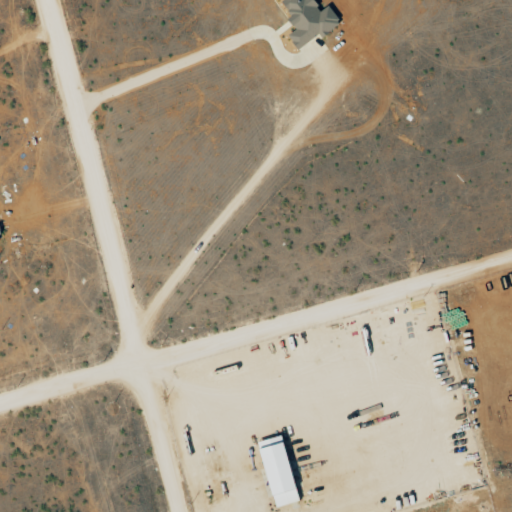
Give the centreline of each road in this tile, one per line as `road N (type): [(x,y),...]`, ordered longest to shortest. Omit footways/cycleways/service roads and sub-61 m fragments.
road 1 (residential): [(0,415),(511,266)]
road 2 (residential): [(140,376),(66,69)]
road 3 (residential): [(140,376),(177,511)]
